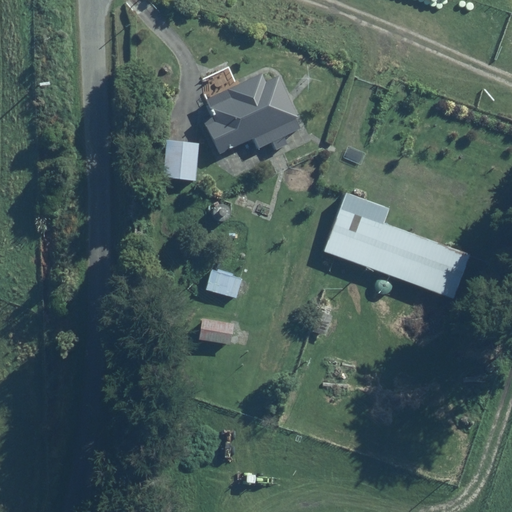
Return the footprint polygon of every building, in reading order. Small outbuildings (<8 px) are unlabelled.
[(227,97),(196,111),(214,154),(248,139),(254,152),(270,145),(273,151),(287,145),(284,138),(299,132),(275,77),(263,83),(259,74),(224,89),(227,97)] [(197,142),(159,139),(156,177),(194,180),(197,142)] [(384,209),(338,192),(318,250),(448,299),(465,255),(379,222),(384,209)] [(208,268),(202,287),(236,299),(243,280),(208,268)] [(233,323),(201,319),(198,341),(231,345),(233,323)]
